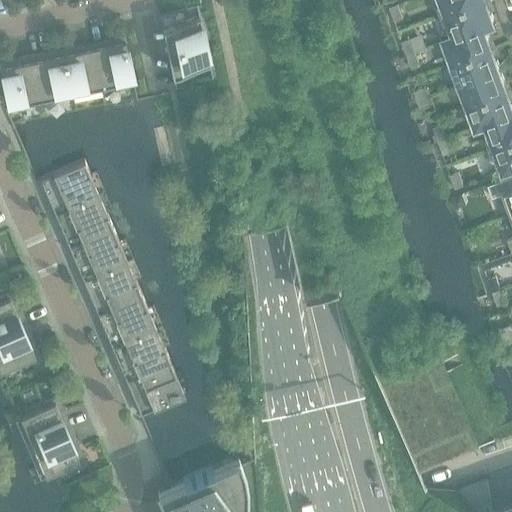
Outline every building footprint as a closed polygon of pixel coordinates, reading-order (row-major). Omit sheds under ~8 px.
[(440,16),(483,1),(483,0),(441,0),(443,4),(436,6),(440,16)] [(445,41),(492,24),(494,19),(491,12),(487,10),(483,1),(440,16),(443,26),(450,24),(455,37),(445,40),(445,41)] [(389,7),(394,21),(403,18),(398,4),(389,7)] [(206,43),(201,20),(198,6),(166,13),(172,40),(165,41),(167,51),(206,43)] [(450,64),(490,49),(487,42),(489,37),(486,27),(492,25),(492,24),(445,41),(446,43),(443,45),(450,64)] [(125,41),(126,41),(124,35),(111,38),(112,43),(107,44),(106,39),(93,42),(103,89),(134,83),(125,41)] [(407,55),(415,52),(410,38),(402,41),(407,55)] [(72,96),(103,89),(93,42),(80,45),(81,50),(75,51),(74,46),(62,48),(72,96)] [(213,79),(210,65),(206,43),(167,51),(169,60),(176,59),(181,86),(213,79)] [(42,102),(72,96),(62,48),(50,51),(51,56),(46,57),(44,52),(32,55),(42,102)] [(457,85),(498,71),(497,70),(499,66),(497,59),(492,57),(490,49),(450,64),(457,85)] [(415,52),(407,55),(412,69),(420,66),(415,52)] [(0,62),(10,109),(42,102),(32,55),(19,58),(20,63),(14,64),(13,59),(0,61),(0,62)] [(465,107),(505,92),(503,85),(505,80),(502,73),(498,71),(457,85),(465,107)] [(417,100),(431,95),(428,87),(414,92),(417,100)] [(476,127),(511,114),(511,101),(508,99),(505,92),(465,107),(472,126),(476,125),(476,127)] [(431,95),(417,100),(420,108),(434,103),(431,95)] [(488,149),(511,140),(511,114),(476,127),(477,128),(487,124),(492,137),(485,140),(488,149)] [(438,141),(446,138),(441,124),(433,127),(438,141)] [(438,141),(442,153),(443,155),(451,152),(446,138),(438,141)] [(511,140),(488,149),(492,159),(499,157),(504,171),(511,168),(511,140)] [(85,160),(84,160),(44,177),(41,178),(45,189),(46,193),(49,192),(53,201),(50,202),(55,213),(94,196),(86,176),(91,174),(85,160)] [(450,175),(455,188),(464,185),(459,172),(450,175)] [(509,215),(511,214),(511,176),(488,185),(492,198),(502,195),(509,215)] [(462,195),(453,199),(456,208),(466,205),(462,195)] [(107,214),(102,216),(94,196),(55,213),(59,223),(62,222),(65,231),(63,232),(69,246),(113,227),(107,214)] [(114,243),(119,241),(113,227),(69,246),(75,260),(77,259),(81,268),(79,269),(83,280),(122,263),(114,243)] [(136,280),(131,282),(122,263),(83,280),(88,290),(90,289),(94,298),(92,299),(97,313),(142,294),(136,280)] [(18,268),(8,273),(11,280),(21,276),(18,268)] [(492,292),(501,289),(496,275),(487,278),(492,292)] [(501,289),(492,292),(497,306),(506,303),(501,289)] [(15,309),(20,307),(13,291),(0,296),(0,335),(27,324),(22,312),(17,314),(15,309)] [(143,310),(148,308),(142,294),(97,313),(103,326),(106,325),(110,335),(107,336),(112,346),(151,329),(143,310)] [(28,338),(33,336),(27,324),(0,335),(0,371),(24,361),(26,364),(42,358),(35,341),(30,344),(28,338)] [(502,337),(511,333),(511,324),(500,329),(502,337)] [(164,347),(159,349),(151,329),(112,346),(116,357),(119,356),(123,365),(120,366),(126,380),(170,361),(164,347)] [(505,345),(511,342),(511,333),(502,337),(505,345)] [(176,374),(170,361),(126,380),(132,393),(134,392),(138,401),(136,402),(141,414),(185,395),(176,374)] [(60,414),(65,412),(58,395),(42,402),(44,406),(15,418),(28,448),(72,429),(67,417),(62,419),(60,414)] [(72,443),(77,441),(72,429),(28,448),(40,478),(69,465),(71,469),(86,462),(79,446),(75,448),(72,443)] [(238,511),(241,501),(242,489),(242,479),(241,468),(240,451),(150,492),(158,511),(238,511)]
